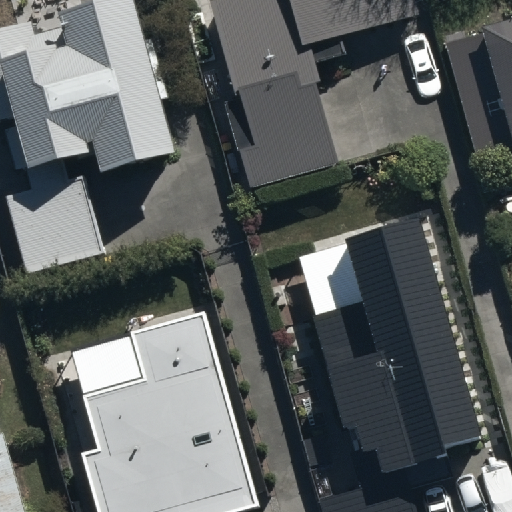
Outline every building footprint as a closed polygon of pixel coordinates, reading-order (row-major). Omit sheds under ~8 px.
[(181,146),(136,0),(90,0),(63,8),(70,30),(32,41),(29,28),(0,36),(0,121),(18,116),(30,159),(97,140),(105,169),(181,146)] [(417,0),(220,0),(210,3),(238,93),(223,97),(252,192),(338,165),(312,79),(322,76),(317,61),(347,52),(343,37),(421,13),(417,0)] [(511,18),(483,26),(511,129),(511,18)] [(105,240),(84,165),(6,186),(28,262),(105,240)] [(492,468),(422,220),(297,255),(364,489),(323,500),(326,511),(421,511),(415,490),(492,468)] [(196,511),(259,495),(205,299),(129,320),(141,366),(83,382),(98,434),(79,439),(99,511),(196,511)] [(29,511),(4,413),(0,413),(0,511),(29,511)]
